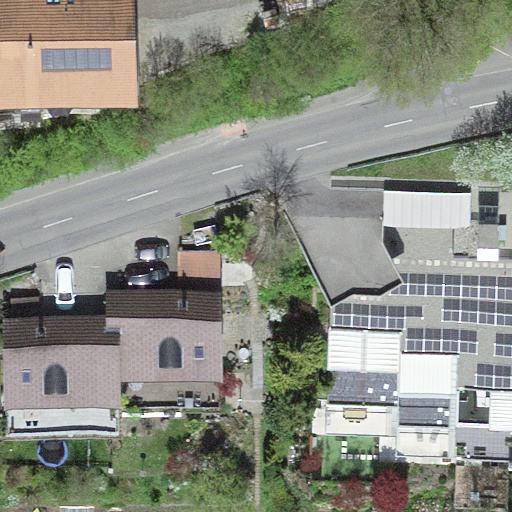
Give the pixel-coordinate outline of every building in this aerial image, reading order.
[(122,0),(0,0),(0,75),(124,73),(122,0)] [(378,253),(511,256),(511,217),(379,215),(378,253)] [(377,293),(511,295),(511,256),(378,253),(377,293)] [(109,274),(113,404),(212,400),(216,295),(181,295),(176,263),(139,262),(109,274)] [(113,404),(109,274),(45,302),(45,325),(11,324),(12,430),(112,427),(113,404)] [(511,295),(377,293),(375,393),(397,394),(396,423),(483,425),(482,458),(511,458),(511,295)]
